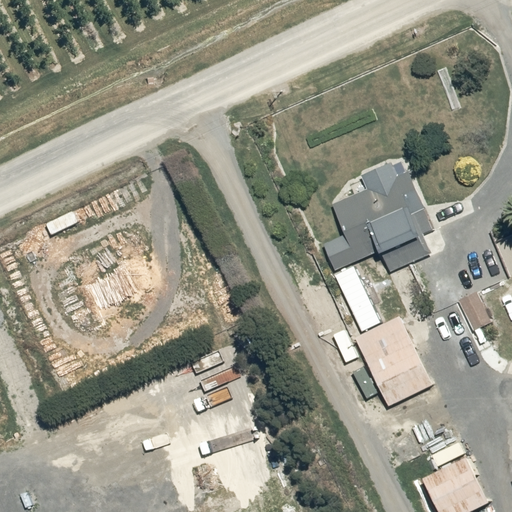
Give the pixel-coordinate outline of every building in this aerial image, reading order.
[(434,253),(425,233),(433,230),(417,189),(405,159),(363,176),(368,187),(333,200),(347,234),(325,243),(335,269),(382,250),(385,256),(407,247),(413,262),(434,253)] [(493,322),(480,291),(460,300),(474,331),(493,322)] [(371,415),(390,407),(395,405),(435,387),(403,316),(358,336),(380,384),(361,393),(371,415)] [(435,387),(395,405),(405,426),(444,408),(435,387)] [(426,477),(442,511),(491,511),(488,505),(493,502),(471,456),(426,477)]
